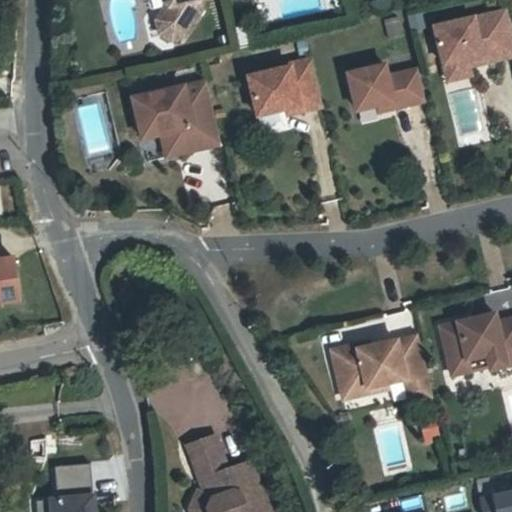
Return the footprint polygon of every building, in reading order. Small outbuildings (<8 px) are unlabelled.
[(203,8),(200,0),(169,0),(171,7),(165,8),(157,20),(160,34),(172,41),(185,37),(203,8)] [(511,56),(511,27),(508,11),(435,28),(445,67),(468,61),(482,58),(484,63),(511,56)] [(324,106),(313,59),(290,64),(291,67),(250,77),(259,116),(287,109),(300,106),(301,111),(324,106)] [(468,61),(445,67),(448,81),(471,76),(468,61)] [(358,111),(379,106),(393,103),(395,108),(426,101),(419,70),(389,77),(386,66),(350,75),(358,111)] [(168,157),(222,145),(207,81),(202,83),(206,102),(191,106),(186,86),(135,98),(141,122),(159,118),(163,135),(168,157)] [(202,83),(186,86),(191,106),(206,102),(202,83)] [(380,112),(395,108),(393,103),(379,106),(380,112)] [(300,106),(287,109),(288,114),(301,111),(300,106)] [(159,118),(141,122),(145,139),(163,135),(159,118)] [(0,303),(20,300),(14,259),(0,260),(0,303)] [(492,370),(511,365),(511,319),(498,322),(496,314),(480,318),(481,323),(474,324),(473,320),(442,327),(453,375),(472,371),(469,359),(489,355),(492,370)] [(433,396),(419,336),(370,347),(360,349),(359,345),(333,351),(342,390),(367,384),(368,389),(388,384),(406,380),(411,401),(433,396)] [(367,384),(342,390),(344,399),(389,389),(388,384),(368,389),(367,384)] [(433,415),(417,422),(424,441),(441,435),(433,415)] [(190,509),(191,511),(271,511),(252,461),(228,470),(216,436),(188,446),(199,477),(206,474),(211,488),(207,495),(206,495),(199,491),(190,509)] [(92,511),(92,507),(91,499),(94,498),(91,465),(55,468),(57,500),(52,500),(52,511),(92,511)] [(206,474),(199,477),(206,495),(207,495),(211,488),(206,474)] [(511,511),(511,492),(480,500),(482,511),(511,511)]
